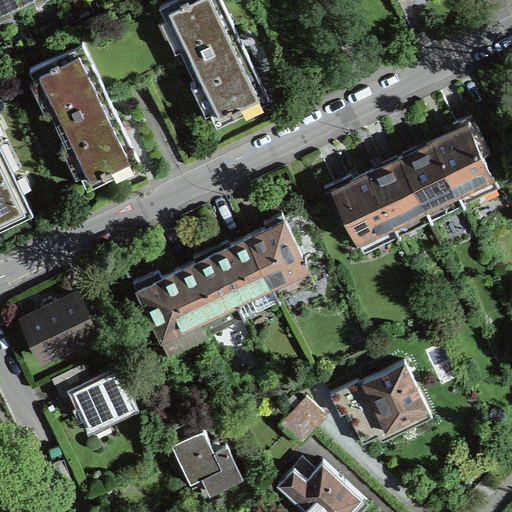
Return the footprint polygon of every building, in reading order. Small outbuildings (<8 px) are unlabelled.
[(223,0),(166,0),(160,3),(217,122),(229,116),(270,97),(223,0)] [(98,179),(140,159),(83,40),(30,66),(87,185),(98,179)] [(453,121),(456,126),(445,132),(433,137),(459,190),(459,191),(493,174),(483,153),(490,150),(472,112),(453,121)] [(426,206),(459,191),(459,190),(433,137),(417,145),(417,143),(409,147),(403,150),(404,152),(400,153),(426,206)] [(0,232),(33,217),(0,146),(0,232)] [(368,169),(394,222),(426,206),(400,153),(397,154),(396,153),(382,159),(383,161),(376,165),(368,169)] [(358,240),(394,222),(368,169),(368,168),(360,171),(353,175),(351,171),(324,184),(343,222),(348,219),(358,240)] [(248,232),(279,296),(315,278),(304,257),(306,256),(305,254),(303,255),(282,210),(264,219),(266,223),(254,229),(248,232)] [(279,296),(248,232),(230,241),(228,237),(215,243),(211,245),(244,313),(279,296)] [(194,253),(196,257),(186,262),(178,266),(208,330),(244,313),(211,245),(194,253)] [(134,278),(168,349),(208,330),(178,266),(162,273),(159,266),(139,276),(134,278)] [(44,297),(43,297),(41,304),(42,307),(23,316),(42,355),(62,346),(64,351),(80,344),(77,339),(96,329),(77,290),(58,299),(57,297),(50,294),(44,297)] [(100,327),(113,353),(126,346),(114,320),(100,327)] [(388,428),(387,426),(389,425),(406,417),(410,425),(432,414),(405,358),(359,380),(358,377),(330,391),(340,412),(347,409),(363,440),(388,428)] [(106,415),(105,413),(131,400),(116,368),(91,380),(84,367),(82,362),(55,375),(59,385),(64,395),(67,394),(72,405),(80,401),(91,422),(106,415)] [(306,394),(294,407),(315,426),(325,414),(322,408),(306,394)] [(294,407),(282,420),(302,439),(315,426),(294,407)] [(170,424),(170,425),(177,439),(200,428),(193,414),(192,413),(171,423),(170,424)] [(215,448),(204,425),(200,428),(177,439),(172,441),(182,461),(188,458),(205,493),(242,475),(226,442),(215,448)] [(358,511),(369,500),(323,458),(316,466),(303,454),(279,479),(314,511),(358,511)]
